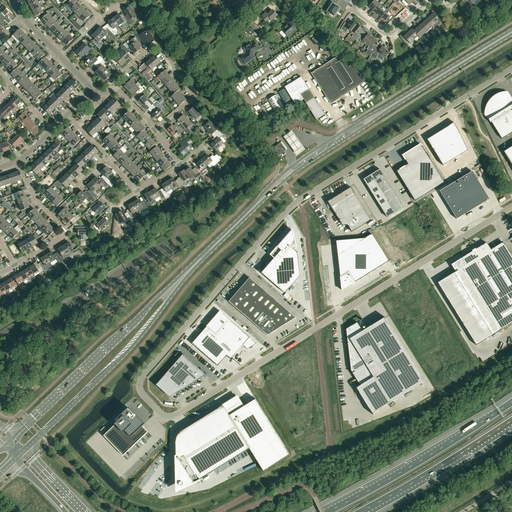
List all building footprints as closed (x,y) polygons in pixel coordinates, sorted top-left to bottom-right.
[(71,9),(77,3),(74,0),(71,0),(67,4),(71,9)] [(333,3),(327,12),(330,14),(329,14),(332,17),(333,16),(334,16),(340,8),(335,5),(337,3),(338,3),(339,0),(333,0),(334,1),(333,3)] [(373,10),(379,3),(374,0),(369,7),(372,10),(370,12),(372,13),(374,11),(373,10)] [(33,11),(41,7),(38,2),(30,6),(33,11)] [(75,13),(82,7),(77,3),(71,9),(75,13)] [(377,14),(383,7),(379,3),(373,10),(374,11),(377,14)] [(0,16),(4,21),(8,18),(7,16),(7,15),(10,12),(4,6),(0,9),(0,16)] [(41,7),(33,11),(36,17),(38,16),(43,13),(41,7)] [(79,18),(86,11),(82,7),(75,13),(79,18)] [(126,19),(130,25),(134,22),(132,19),(136,16),(130,7),(124,11),(127,15),(124,16),(125,18),(126,19)] [(381,17),(387,10),(386,10),(383,7),(377,14),(381,17)] [(273,20),(272,20),(277,15),(272,10),(267,15),(264,11),(260,15),(265,21),(266,20),(269,24),(273,20)] [(379,19),(380,20),(382,18),(386,21),(391,14),(387,10),(381,17),(379,19)] [(430,17),(435,23),(440,20),(434,13),(434,12),(432,10),(431,12),(433,14),(430,17)] [(90,16),(86,11),(79,18),(86,24),(91,20),(88,17),(90,16)] [(48,22),(52,18),(46,12),(43,13),(38,16),(42,19),(41,20),(46,24),(48,22)] [(130,25),(126,19),(123,21),(119,14),(113,18),(119,26),(121,24),(123,26),(125,25),(127,27),(130,25)] [(431,27),(435,23),(430,17),(426,20),(424,18),(423,19),(425,21),(425,20),(431,27)] [(50,28),(56,22),(52,18),(48,22),(46,24),(48,26),(50,28)] [(115,31),(117,30),(115,28),(119,26),(113,18),(112,19),(111,18),(108,20),(108,21),(112,28),(109,30),(114,35),(116,34),(115,31)] [(427,31),(431,27),(425,20),(425,21),(421,24),(427,31)] [(356,25),(351,21),(347,26),(344,23),(340,29),(345,33),(348,30),(351,32),(352,31),(356,25)] [(54,33),(60,26),(56,22),(50,28),(54,33)] [(292,32),(292,31),(294,28),(292,26),(291,26),(289,24),(287,26),(286,25),(284,27),(285,28),(282,30),(284,32),(283,33),(289,38),(294,34),(292,32)] [(423,34),(427,31),(421,24),(418,27),(417,28),(423,34)] [(357,41),(361,36),(358,34),(362,29),(357,25),(356,25),(352,31),(355,33),(352,37),(357,41)] [(417,28),(418,27),(416,25),(415,26),(417,28),(414,31),(413,31),(418,36),(419,38),(423,34),(417,28)] [(58,37),(64,31),(60,26),(54,33),(58,37)] [(101,27),(100,27),(99,26),(97,29),(98,30),(96,31),(103,38),(105,36),(109,39),(114,35),(109,30),(106,32),(101,27)] [(254,32),(248,27),(245,31),(251,36),(254,32)] [(16,41),(24,33),(20,29),(11,37),(16,41)] [(69,35),(67,33),(68,31),(66,29),(65,31),(64,31),(58,37),(62,41),(69,35)] [(413,31),(414,31),(412,29),(409,32),(406,30),(405,31),(407,34),(408,33),(414,40),(418,36),(413,31)] [(151,35),(148,30),(139,36),(146,46),(152,42),(148,37),(151,35)] [(100,41),(103,38),(96,31),(92,36),(97,41),(94,44),(99,49),(102,46),(100,44),(102,42),(100,41)] [(22,44),(28,37),(24,33),(16,41),(18,43),(20,41),(22,44)] [(410,43),(414,40),(408,33),(407,34),(404,37),(410,43)] [(366,45),(372,37),(368,34),(364,39),(361,36),(357,41),(361,45),(363,44),(364,43),(366,45)] [(69,35),(62,41),(67,46),(73,39),(69,35)] [(26,48),(32,42),(28,37),(22,44),(26,48)] [(142,46),(139,42),(136,37),(130,41),(132,44),(130,46),(135,53),(140,50),(139,48),(142,46)] [(372,53),(374,51),(376,49),(373,46),(377,41),(372,37),(366,45),(369,47),(367,49),(372,53)] [(271,46),(265,38),(263,39),(260,40),(266,49),(271,46)] [(30,52),(37,46),(32,42),(26,48),(30,52)] [(245,55),(242,56),(239,58),(244,65),(247,63),(255,58),(254,56),(254,53),(260,49),(255,42),(252,45),(251,43),(244,48),(246,51),(246,52),(246,53),(245,54),(245,55)] [(85,53),(87,55),(94,49),(90,45),(88,47),(84,43),(75,52),(81,57),(85,53)] [(119,55),(126,61),(130,57),(125,52),(127,49),(123,44),(120,47),(123,50),(119,55)] [(34,56),(41,50),(37,46),(30,52),(34,56)] [(374,51),(372,53),(370,56),(375,59),(377,56),(383,61),(389,53),(382,47),(377,53),(374,51)] [(41,50),(34,56),(39,61),(45,55),(41,50)] [(0,60),(2,63),(9,56),(4,52),(0,56),(0,60)] [(341,54),(311,73),(330,103),(339,97),(340,94),(343,95),(344,92),(347,92),(364,81),(353,64),(349,67),(341,54)] [(98,64),(103,60),(103,59),(100,56),(97,59),(93,55),(91,57),(89,55),(86,58),(87,60),(86,62),(85,63),(87,66),(88,65),(90,67),(96,62),(98,64)] [(121,66),(126,61),(119,55),(114,59),(111,56),(108,58),(113,63),(116,61),(121,66)] [(162,64),(161,62),(155,55),(150,59),(156,66),(158,68),(162,64)] [(6,67),(13,61),(9,56),(2,63),(6,67)] [(49,62),(48,60),(45,57),(39,63),(43,68),(49,62)] [(151,70),(156,66),(150,59),(146,63),(151,70)] [(106,66),(104,64),(105,63),(103,60),(98,64),(98,65),(100,68),(95,72),(100,77),(107,70),(104,68),(106,66)] [(13,61),(6,67),(11,71),(17,65),(13,61)] [(47,72),(53,66),(49,62),(43,68),(47,72)] [(148,73),(151,70),(146,63),(144,63),(139,68),(139,69),(142,72),(141,73),(148,82),(153,78),(148,73)] [(51,76),(58,70),(53,66),(47,72),(48,73),(51,76)] [(15,78),(21,72),(17,68),(11,74),(15,78)] [(58,70),(51,76),(56,81),(62,75),(58,70)] [(110,71),(109,72),(107,70),(100,77),(104,81),(108,77),(109,78),(113,74),(110,71)] [(162,81),(169,75),(165,71),(164,71),(162,73),(160,75),(158,76),(162,81)] [(19,83),(25,76),(21,72),(15,78),(19,83)] [(129,91),(135,85),(131,80),(135,77),(132,74),(127,79),(130,81),(124,87),(129,91)] [(166,86),(173,80),(169,75),(162,81),(166,86)] [(23,87),(30,81),(25,76),(19,83),(23,87)] [(325,115),(309,89),(301,77),(284,87),(295,105),(304,100),(310,110),(316,120),(325,115)] [(69,83),(75,89),(79,85),(73,79),(69,83)] [(170,90),(176,84),(173,80),(166,86),(170,90)] [(28,91),(34,85),(30,81),(23,87),(28,91)] [(71,93),(75,89),(69,83),(64,87),(71,93)] [(178,91),(181,89),(176,84),(170,90),(174,94),(174,95),(178,91)] [(32,96),(38,89),(34,85),(28,91),(32,96)] [(140,85),(138,87),(135,85),(129,91),(133,96),(139,90),(141,93),(145,89),(146,88),(144,86),(142,87),(140,85)] [(66,98),(71,93),(64,87),(60,91),(66,98)] [(38,89),(32,96),(36,100),(42,94),(38,89)] [(143,106),(149,99),(147,97),(149,95),(147,93),(148,92),(145,89),(141,93),(140,94),(143,96),(138,101),(143,106)] [(285,102),(290,98),(284,89),(279,92),(285,102)] [(62,102),(66,98),(60,91),(56,96),(62,102)] [(182,95),(178,91),(174,95),(174,94),(171,96),(175,101),(182,95)] [(511,101),(507,92),(506,92),(504,92),(503,92),(502,92),(500,93),(499,93),(498,94),(497,94),(496,95),(494,96),(493,96),(492,97),(491,98),(490,99),(489,100),(489,101),(488,102),(487,103),(487,105),(486,106),(485,107),(485,108),(485,110),(485,111),(484,112),(484,114),(489,119),(488,120),(490,123),(491,122),(502,139),(511,132),(511,101)] [(182,95),(175,101),(179,106),(186,100),(182,95)] [(267,100),(275,113),(284,107),(277,95),(267,100)] [(58,106),(62,102),(56,96),(52,100),(58,106)] [(11,100),(18,107),(22,103),(16,97),(13,99),(12,98),(11,100)] [(110,103),(116,109),(120,105),(114,98),(110,103)] [(154,108),(159,104),(156,101),(156,102),(153,99),(151,101),(149,99),(143,106),(147,110),(152,106),(154,108)] [(13,111),(14,110),(18,107),(11,100),(9,102),(10,103),(7,105),(13,111)] [(53,110),(58,106),(52,100),(47,104),(53,110)] [(53,110),(47,104),(45,102),(41,106),(49,115),(53,110)] [(112,113),(116,109),(110,103),(105,107),(112,113)] [(159,104),(154,108),(154,109),(157,111),(152,115),(157,120),(163,114),(160,110),(163,108),(159,104)] [(9,115),(13,112),(13,111),(7,105),(5,108),(4,107),(2,108),(9,115)] [(107,117),(112,113),(105,107),(101,111),(107,117)] [(197,122),(202,117),(203,119),(205,117),(201,111),(199,113),(193,107),(188,111),(195,119),(197,122)] [(0,114),(5,120),(9,115),(2,108),(0,110),(1,111),(0,112),(0,114)] [(103,122),(103,121),(107,117),(101,111),(97,116),(98,116),(99,118),(99,117),(103,122)] [(126,122),(133,116),(128,111),(122,117),(126,122)] [(21,123),(27,117),(25,115),(24,116),(22,114),(20,116),(18,118),(14,122),(16,123),(19,121),(21,123)] [(129,128),(131,126),(137,120),(133,116),(126,122),(125,123),(129,128)] [(181,128),(187,136),(192,132),(188,127),(191,124),(183,116),(178,120),(183,126),(181,128)] [(25,128),(33,121),(31,119),(30,120),(27,117),(21,123),(18,126),(20,128),(23,125),(25,128)] [(105,124),(103,121),(103,122),(99,117),(99,118),(95,122),(101,128),(105,124)] [(135,130),(141,124),(137,120),(131,126),(135,130)] [(27,135),(30,132),(36,126),(33,123),(34,122),(33,121),(25,128),(28,130),(25,133),(27,135)] [(97,132),(101,128),(95,122),(90,126),(97,132)] [(218,126),(216,128),(210,122),(204,126),(208,131),(206,133),(208,135),(210,133),(214,138),(217,136),(222,131),(218,126)] [(143,130),(143,131),(146,129),(141,124),(135,130),(139,134),(139,135),(143,130)] [(435,136),(427,141),(443,167),(457,158),(468,152),(455,124),(447,129),(447,128),(440,131),(434,135),(435,136)] [(179,135),(183,132),(178,127),(176,129),(172,125),(167,129),(173,136),(177,133),(179,135)] [(36,126),(30,132),(32,135),(29,137),(31,139),(39,131),(37,129),(38,128),(36,126)] [(92,137),(97,132),(90,126),(86,130),(92,137)] [(65,139),(66,138),(72,132),(68,127),(60,134),(65,139)] [(147,135),(143,131),(143,130),(139,135),(139,134),(137,136),(141,141),(147,135)] [(305,149),(291,130),(282,137),(296,156),(305,149)] [(14,138),(20,144),(22,142),(21,141),(24,139),(16,131),(14,133),(17,135),(14,138)] [(222,131),(217,136),(219,138),(211,145),(216,150),(224,143),(221,140),(223,138),(222,136),(224,134),(222,131)] [(70,142),(76,136),(72,132),(66,138),(70,142)] [(107,145),(114,139),(109,134),(103,140),(107,145)] [(145,145),(152,139),(147,135),(141,141),(145,145)] [(76,136),(70,142),(74,146),(80,140),(76,136)] [(180,144),(182,147),(179,150),(183,155),(191,149),(188,146),(192,143),(188,137),(180,144)] [(20,144),(14,138),(11,141),(9,138),(7,139),(15,148),(17,145),(18,146),(20,144)] [(112,149),(118,143),(114,139),(107,145),(112,149)] [(152,139),(145,145),(150,150),(156,143),(152,139)] [(7,142),(1,144),(5,153),(7,152),(6,151),(10,150),(7,142)] [(273,148),(279,155),(286,150),(281,142),(273,148)] [(52,147),(58,153),(62,149),(56,143),(52,147)] [(120,150),(122,148),(118,143),(112,149),(111,150),(113,152),(113,153),(114,154),(116,153),(116,154),(120,149),(120,150)] [(408,164),(396,171),(415,201),(444,182),(420,144),(402,155),(408,164)] [(88,149),(94,156),(98,151),(92,145),(88,149)] [(53,157),(58,153),(52,147),(47,151),(48,152),(53,157)] [(154,157),(161,152),(157,147),(150,152),(154,157)] [(89,160),(94,156),(88,149),(83,153),(89,160)] [(124,154),(120,150),(120,149),(116,154),(116,153),(114,154),(113,155),(118,160),(124,154)] [(53,157),(48,152),(47,151),(43,155),(48,160),(49,162),(53,157)] [(157,162),(164,156),(161,152),(154,157),(157,162)] [(85,164),(89,160),(83,153),(79,158),(85,164)] [(122,164),(128,158),(124,154),(118,160),(122,164)] [(49,162),(48,160),(43,155),(39,160),(45,166),(49,162)] [(202,159),(207,165),(210,163),(213,167),(219,162),(214,157),(211,159),(207,155),(202,159)] [(161,166),(168,161),(164,156),(157,162),(161,166)] [(81,168),(85,164),(79,158),(74,162),(77,164),(81,168)] [(126,169),(132,162),(128,158),(122,164),(126,169)] [(204,168),(207,165),(202,159),(197,164),(201,168),(198,171),(201,175),(202,176),(208,171),(204,168)] [(41,170),(45,166),(39,160),(34,164),(41,170)] [(168,161),(161,166),(165,171),(172,166),(168,161)] [(130,173),(137,167),(132,162),(126,169),(130,173)] [(36,174),(41,170),(34,164),(30,168),(36,174)] [(83,170),(81,168),(77,164),(72,168),(79,174),(83,170)] [(111,178),(113,176),(114,175),(111,171),(106,167),(101,172),(104,176),(102,178),(103,179),(104,180),(106,178),(107,178),(109,176),(111,178)] [(135,176),(141,171),(137,167),(130,173),(134,176),(135,177),(135,176)] [(74,179),(79,174),(72,168),(68,172),(72,176),(74,179)] [(201,175),(198,171),(196,168),(192,171),(190,168),(185,171),(190,179),(193,177),(195,179),(201,175)] [(380,169),(363,179),(387,217),(403,207),(380,169)] [(185,171),(184,170),(179,174),(181,177),(178,180),(178,181),(182,187),(191,180),(190,179),(185,171)] [(14,173),(17,181),(23,179),(20,171),(14,173)] [(135,177),(139,182),(145,175),(141,171),(135,176),(135,177)] [(472,171),(439,191),(456,219),(486,201),(489,199),(487,196),(472,171)] [(74,179),(72,176),(68,172),(64,177),(70,183),(74,179)] [(18,184),(17,181),(14,173),(8,175),(11,183),(12,186),(18,184)] [(5,185),(11,183),(8,175),(3,177),(5,185)] [(66,187),(70,183),(64,177),(59,181),(66,187)] [(104,180),(103,179),(101,182),(96,177),(91,182),(98,188),(103,184),(106,187),(108,184),(104,180)] [(182,187),(178,181),(175,183),(172,178),(167,182),(172,189),(174,192),(182,187)] [(93,193),(98,188),(91,182),(87,186),(92,191),(89,194),(94,199),(97,196),(93,193)] [(169,191),(172,189),(167,182),(162,185),(165,190),(161,192),(165,198),(168,196),(168,195),(170,193),(169,191)] [(49,198),(55,192),(51,187),(44,193),(49,198)] [(351,187),(327,202),(342,226),(347,225),(352,232),(371,220),(351,187)] [(165,198),(161,192),(158,193),(155,188),(150,192),(155,200),(160,196),(162,200),(165,198)] [(15,193),(17,199),(25,196),(23,190),(23,191),(20,192),(18,192),(15,193)] [(94,199),(89,194),(89,193),(86,195),(82,191),(77,195),(83,202),(86,199),(88,202),(90,200),(92,202),(95,200),(94,199)] [(53,202),(59,196),(55,192),(49,198),(53,202)] [(156,202),(155,200),(150,192),(144,195),(147,200),(144,202),(148,208),(151,206),(149,203),(153,201),(155,203),(156,202)] [(19,205),(27,202),(25,196),(17,199),(19,205)] [(59,196),(53,202),(57,207),(63,200),(59,196)] [(68,208),(66,206),(74,198),(71,196),(59,208),(62,211),(58,215),(63,219),(69,213),(67,210),(68,208)] [(148,208),(144,202),(141,204),(138,199),(133,203),(138,210),(143,207),(145,210),(148,208)] [(27,202),(19,205),(21,211),(29,208),(27,202)] [(93,205),(88,210),(90,213),(93,210),(98,214),(105,207),(100,202),(95,207),(93,205)] [(134,213),(138,210),(133,203),(131,204),(130,203),(127,205),(131,211),(127,213),(129,215),(131,219),(136,216),(134,213)] [(427,203),(378,233),(394,258),(442,228),(427,203)] [(32,219),(38,213),(34,209),(28,215),(32,219)] [(131,219),(129,215),(126,217),(122,211),(116,215),(118,218),(117,219),(120,224),(124,221),(126,226),(133,222),(131,219)] [(36,223),(42,217),(38,213),(32,219),(36,223)] [(79,214),(78,215),(77,216),(74,214),(72,216),(69,213),(63,219),(67,224),(73,218),(74,219),(73,220),(75,222),(82,216),(79,214)] [(40,228),(47,222),(42,217),(36,223),(40,228)] [(104,218),(97,225),(102,231),(109,224),(104,218)] [(0,226),(4,231),(10,224),(6,220),(0,225),(0,226)] [(51,226),(48,223),(47,222),(40,228),(45,232),(51,226)] [(8,235),(14,229),(10,224),(4,231),(8,235)] [(45,232),(48,235),(49,236),(55,230),(51,226),(45,232)] [(81,230),(75,230),(75,233),(78,233),(78,240),(83,240),(83,241),(84,241),(85,241),(86,240),(87,240),(87,239),(88,239),(88,238),(89,237),(89,236),(89,235),(89,230),(85,230),(85,227),(81,227),(81,230)] [(18,234),(18,233),(14,229),(8,235),(12,239),(16,236),(18,234)] [(274,259),(261,273),(284,293),(300,276),(297,252),(292,248),(296,248),(292,230),(287,236),(270,255),(274,259)] [(106,237),(104,236),(103,243),(108,244),(111,242),(112,235),(107,234),(106,237)] [(364,239),(336,241),(339,270),(340,277),(340,281),(341,281),(342,290),(351,284),(352,285),(352,284),(352,283),(354,282),(354,283),(355,282),(389,261),(372,234),(364,239)] [(28,239),(33,246),(38,243),(36,240),(34,236),(28,239)] [(28,249),(33,246),(28,239),(23,242),(28,249)] [(22,253),(28,249),(23,242),(18,245),(22,253)] [(76,249),(75,250),(74,251),(69,242),(63,246),(69,254),(72,252),(73,254),(79,251),(82,255),(85,252),(79,247),(76,249)] [(455,272),(437,283),(476,345),(500,330),(511,323),(511,256),(503,242),(491,250),(486,243),(475,249),(475,250),(473,251),(472,250),(472,251),(461,258),(451,265),(455,272)] [(65,256),(69,254),(63,246),(58,249),(61,254),(58,256),(62,262),(62,263),(63,262),(67,260),(65,256)] [(62,262),(58,256),(57,255),(54,257),(51,252),(46,255),(48,259),(50,263),(56,260),(59,264),(62,262)] [(50,263),(48,259),(46,255),(40,258),(43,263),(40,265),(44,271),(47,269),(49,268),(47,265),(50,263)] [(28,267),(34,275),(39,272),(38,270),(40,268),(36,262),(34,263),(34,264),(31,266),(31,265),(28,267)] [(30,277),(34,275),(28,267),(26,268),(27,269),(24,271),(31,282),(33,281),(30,277)] [(29,283),(31,282),(24,271),(21,273),(20,272),(18,273),(24,281),(27,279),(29,283)] [(20,283),(24,281),(18,273),(16,274),(17,275),(14,277),(20,288),(22,287),(20,283)] [(9,279),(7,280),(12,289),(15,287),(17,290),(19,289),(12,278),(9,280),(9,279)] [(269,295),(250,278),(249,278),(250,279),(230,302),(229,301),(228,302),(248,319),(269,295)] [(12,289),(7,280),(4,281),(5,282),(2,284),(9,295),(11,294),(9,291),(12,289)] [(7,296),(9,295),(2,284),(0,285),(0,292),(2,295),(5,293),(7,296)] [(269,295),(248,319),(267,336),(296,318),(291,314),(274,299),(269,295)] [(220,312),(192,344),(218,366),(226,356),(231,360),(243,345),(247,349),(248,349),(248,348),(250,345),(252,347),(257,343),(222,313),(220,311),(220,312)] [(347,330),(348,343),(347,343),(347,344),(348,344),(349,346),(348,346),(348,347),(349,347),(350,359),(353,364),(357,370),(366,365),(373,377),(368,381),(362,385),(362,384),(356,388),(372,415),(373,414),(424,382),(384,318),(385,318),(385,317),(378,321),(379,322),(373,325),(372,325),(363,331),(358,323),(363,319),(353,325),(353,326),(347,330)] [(171,396),(206,375),(205,374),(183,355),(184,355),(183,354),(157,384),(170,395),(171,396)] [(279,371),(255,386),(298,455),(317,443),(313,403),(312,403),(312,398),(311,390),(309,385),(311,384),(308,385),(296,366),(292,368),(290,364),(280,370),(279,370),(279,371)] [(176,441),(175,441),(176,459),(176,484),(176,491),(183,488),(197,481),(249,449),(259,465),(263,471),(290,454),(288,451),(256,399),(244,406),(237,396),(218,408),(189,426),(180,432),(180,433),(179,434),(178,434),(178,435),(177,436),(177,437),(176,438),(176,439),(176,440),(176,441)] [(124,411),(114,421),(117,423),(103,436),(123,456),(148,432),(142,426),(144,424),(133,412),(132,412),(128,408),(125,412),(124,411)]
